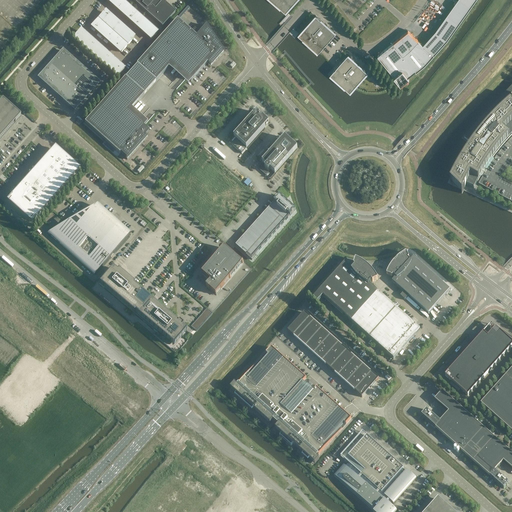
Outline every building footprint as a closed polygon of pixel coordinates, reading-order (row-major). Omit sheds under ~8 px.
[(122,0),(108,0),(152,39),(158,32),(122,0)] [(157,0),(131,0),(162,27),(174,14),(157,0)] [(272,0),(281,8),(281,7),(286,11),(295,0),(272,0)] [(475,0),(456,0),(437,28),(422,44),(434,54),(447,38),(475,0)] [(104,12),(92,26),(121,52),(134,39),(104,12)] [(303,39),(318,52),(322,47),(322,48),(332,37),(331,37),(335,32),(320,19),(316,15),(299,34),(303,38),(303,39)] [(177,20),(136,65),(156,82),(172,64),(191,81),(213,57),(217,60),(223,53),(206,26),(196,37),(177,20)] [(124,70),(80,31),(73,38),(117,77),(124,70)] [(408,31),(378,56),(395,77),(401,84),(409,77),(409,76),(415,71),(416,72),(425,65),(434,54),(422,44),(408,31)] [(56,59),(57,59),(52,65),(51,64),(39,78),(45,83),(46,83),(51,88),(57,94),(58,93),(63,98),(63,99),(75,110),(82,102),(81,101),(86,96),(87,96),(99,83),(92,77),(92,78),(86,73),(87,72),(81,67),(80,68),(74,62),(75,62),(63,51),(56,59)] [(344,59),(334,69),(334,70),(330,74),(345,88),(346,87),(350,91),(367,72),(363,68),(348,55),(344,59)] [(375,74),(370,79),(371,80),(365,85),(373,93),(378,89),(377,88),(383,83),(375,74)] [(125,78),(85,123),(119,154),(120,153),(127,160),(144,141),(143,139),(147,134),(142,129),(144,127),(128,113),(144,95),(125,78)] [(453,178),(474,189),(475,187),(476,185),(477,183),(478,181),(479,178),(481,176),(482,174),(484,172),(485,169),(488,165),(490,162),(492,159),(494,156),(496,153),(499,150),(501,147),(504,145),(506,142),(508,139),(510,137),(511,135),(511,87),(464,138),(472,144),(466,153),(462,160),(457,167),(454,174),(450,182),(451,182),(453,178)] [(0,141),(15,125),(14,124),(16,122),(17,123),(22,117),(2,99),(0,101),(0,141)] [(256,113),(234,138),(247,149),(269,124),(256,113)] [(477,183),(480,186),(511,203),(511,135),(510,137),(508,139),(506,142),(504,145),(501,147),(499,150),(496,153),(494,156),(492,159),(490,162),(488,165),(485,169),(484,172),(482,174),(481,176),(479,178),(478,181),(477,183)] [(284,139),(258,168),(270,180),(297,150),(284,139)] [(41,211),(78,169),(66,159),(63,163),(51,153),(18,191),(17,190),(10,198),(34,220),(41,212),(41,211)] [(276,201),(236,246),(252,260),(296,211),(280,197),(278,199),(277,199),(276,199),(276,200),(276,201)] [(48,233),(95,275),(129,237),(96,207),(75,230),(66,224),(48,233)] [(216,296),(243,264),(224,248),(216,257),(202,274),(211,282),(207,287),(216,296)] [(390,269),(388,272),(395,278),(392,282),(404,292),(400,296),(405,300),(409,296),(429,314),(436,306),(450,290),(413,258),(410,261),(408,259),(406,254),(403,256),(400,258),(397,260),(395,263),(392,266),(390,269)] [(370,284),(376,277),(373,273),(369,270),(365,266),(361,264),(356,262),(355,267),(353,269),(345,262),(318,292),(323,296),(394,359),(416,334),(420,329),(416,326),(370,284)] [(112,268),(99,284),(99,285),(157,334),(158,333),(173,345),(186,330),(182,327),(183,326),(179,322),(178,323),(150,299),(150,300),(142,293),(141,293),(133,286),(134,285),(118,271),(117,272),(112,268)] [(316,303),(323,296),(318,292),(312,299),(316,303)] [(196,330),(212,313),(207,308),(191,326),(196,330)] [(289,330),(288,331),(362,398),(363,397),(370,387),(371,388),(376,382),(379,379),(304,313),(302,316),(297,322),(298,322),(289,330)] [(511,339),(499,329),(498,330),(496,328),(494,330),(493,330),(493,329),(493,328),(492,327),(491,327),(490,328),(490,330),(485,335),(488,337),(479,347),(475,343),(473,345),(474,345),(470,349),(469,349),(445,376),(454,384),(457,381),(461,384),(458,388),(468,397),(493,370),(492,369),(496,365),(496,366),(511,348),(511,339)] [(262,359),(234,390),(270,423),(272,420),(279,426),(277,429),(282,433),(280,435),(291,446),(293,443),(313,461),(341,430),(333,422),(342,411),(316,388),(313,392),(303,383),(306,379),(283,359),(276,366),(273,364),(271,367),(262,359)] [(511,369),(506,377),(481,405),(495,418),(510,431),(511,432),(511,369)] [(426,410),(421,415),(463,452),(484,429),(442,392),(435,400),(449,413),(440,422),(426,410)] [(511,454),(484,429),(463,452),(504,489),(509,484),(495,471),(504,461),(511,468),(511,454)] [(344,467),(335,477),(374,511),(374,510),(376,511),(395,511),(389,506),(390,506),(391,506),(392,506),(392,505),(392,504),(392,503),(394,504),(415,481),(402,470),(404,469),(367,436),(348,456),(344,453),(341,456),(345,460),(344,460),(349,464),(346,468),(344,467)] [(508,480),(510,478),(499,470),(497,472),(508,480)] [(452,511),(438,499),(426,511),(452,511)]
